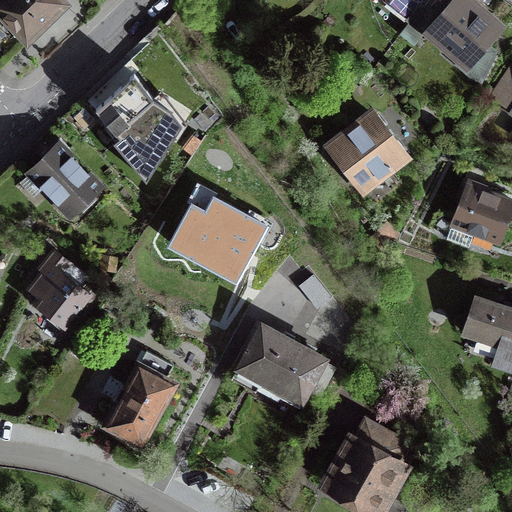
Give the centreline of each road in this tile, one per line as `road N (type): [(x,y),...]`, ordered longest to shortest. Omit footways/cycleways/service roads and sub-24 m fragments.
road 1 (residential): [(0,451),(114,477),(178,511)]
road 2 (residential): [(26,124),(153,0)]
